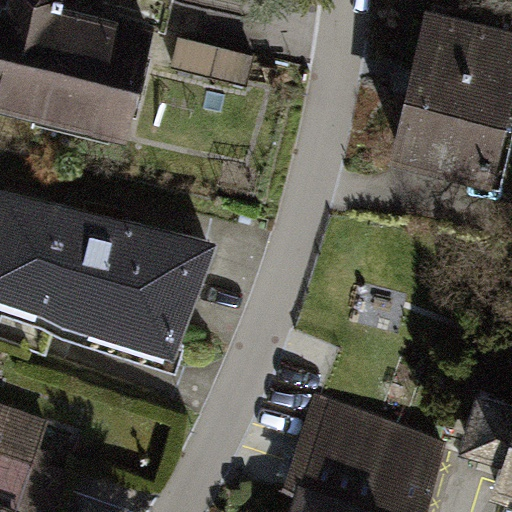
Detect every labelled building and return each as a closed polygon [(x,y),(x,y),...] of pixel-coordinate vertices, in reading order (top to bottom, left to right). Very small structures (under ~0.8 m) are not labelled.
[(232,40),(69,0),(0,0),(0,120),(200,170),(232,40)] [(511,118),(511,44),(409,24),(380,170),(497,193),(511,118)] [(214,263),(5,196),(0,211),(0,319),(178,376),(214,263)] [(511,511),(511,410),(509,419),(476,410),(459,469),(493,479),(483,511),(511,511)] [(316,421),(285,511),(437,511),(453,466),(316,421)] [(0,511),(20,511),(45,440),(0,424),(0,511)]
